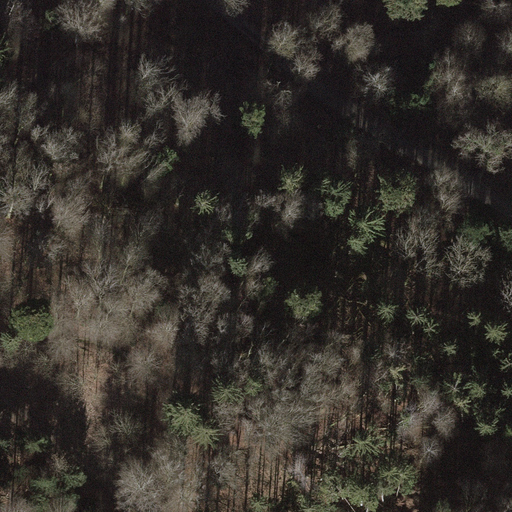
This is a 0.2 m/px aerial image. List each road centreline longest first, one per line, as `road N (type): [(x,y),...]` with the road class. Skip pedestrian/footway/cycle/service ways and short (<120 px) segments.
road 1 (track): [(213,0),(392,141),(511,206)]
road 2 (track): [(0,400),(87,466),(131,511)]
